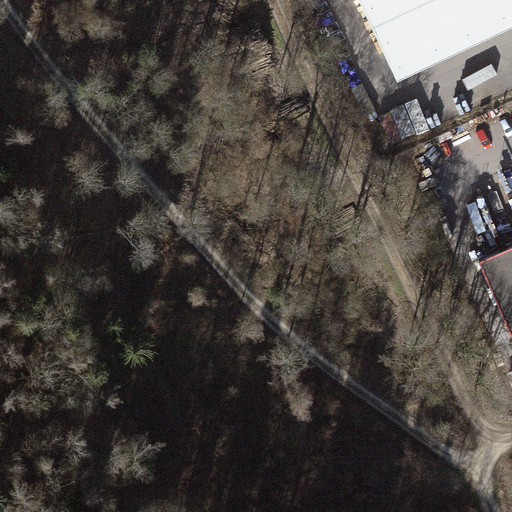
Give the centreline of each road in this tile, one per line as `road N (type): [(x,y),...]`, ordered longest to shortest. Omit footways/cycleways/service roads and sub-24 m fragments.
road 1 (track): [(492,443),(460,450),(423,428),(249,283),(16,0)]
road 2 (track): [(492,443),(274,0)]
